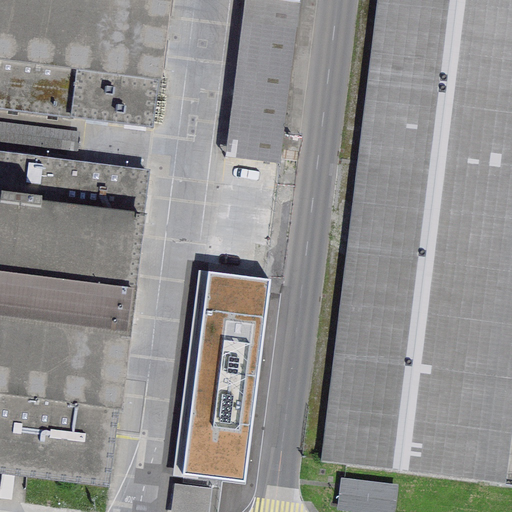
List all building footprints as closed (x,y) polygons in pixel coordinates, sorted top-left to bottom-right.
[(0,0),(0,108),(153,127),(168,0),(0,0)] [(299,4),(268,0),(244,0),(185,481),(239,488),(299,4)] [(479,479),(511,205),(511,0),(381,0),(325,460),(479,479)] [(0,123),(0,141),(78,151),(80,133),(0,123)] [(0,471),(109,485),(148,175),(0,156),(0,471)] [(343,481),(340,508),(370,511),(392,511),(395,487),(343,481)]
